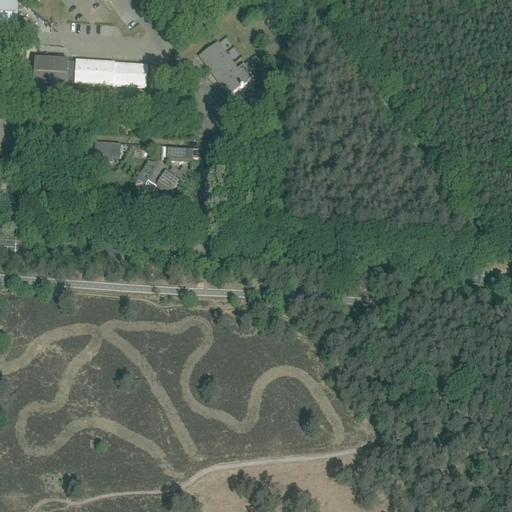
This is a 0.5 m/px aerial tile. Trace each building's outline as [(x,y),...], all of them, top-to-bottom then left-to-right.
[(0,0),(0,13),(18,14),(18,0),(0,0)] [(219,44),(200,58),(228,97),(247,83),(219,44)] [(67,94),(68,84),(147,89),(148,67),(36,60),(34,92),(67,94)] [(102,144),(96,144),(95,160),(101,160),(120,162),(121,145),(102,144)] [(168,162),(193,163),(194,149),(169,147),(168,162)] [(179,174),(177,177),(159,166),(146,185),(155,191),(157,188),(170,196),(176,189),(179,191),(186,179),(179,174)]
